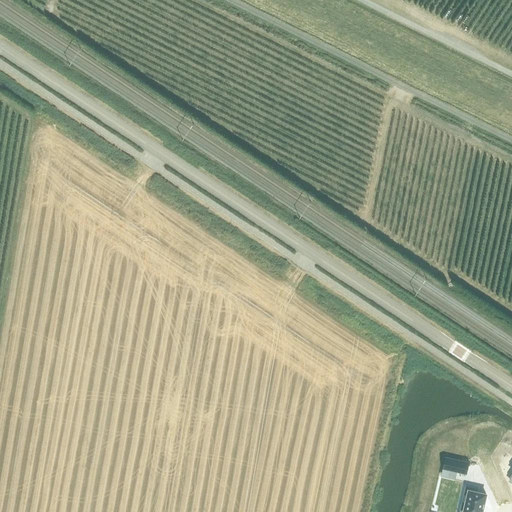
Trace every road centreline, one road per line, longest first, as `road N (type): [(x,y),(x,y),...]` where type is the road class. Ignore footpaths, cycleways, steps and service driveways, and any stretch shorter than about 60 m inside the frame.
road 1 (tertiary): [(511,386),(0,48)]
road 2 (unclassified): [(511,141),(223,0)]
road 3 (unclassified): [(511,76),(358,0)]
